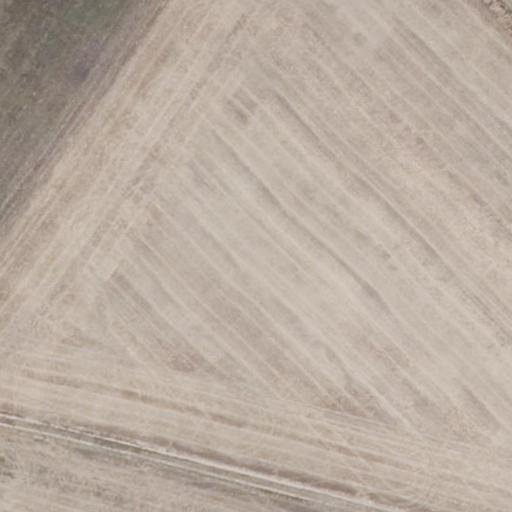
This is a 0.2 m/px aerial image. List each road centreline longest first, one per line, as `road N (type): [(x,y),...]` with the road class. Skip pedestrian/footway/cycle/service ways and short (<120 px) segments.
road 1 (track): [(0,430),(337,511)]
road 2 (track): [(0,201),(153,0)]
